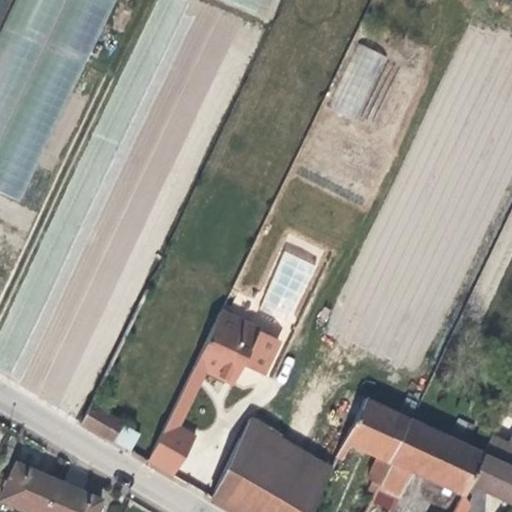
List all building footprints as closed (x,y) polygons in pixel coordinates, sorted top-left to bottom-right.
[(12,0),(0,31),(0,190),(27,202),(110,0),(12,0)] [(358,43),(329,109),(357,121),(386,56),(358,43)] [(219,311),(208,334),(267,362),(278,339),(219,311)] [(262,374),(267,362),(208,334),(194,365),(205,370),(225,380),(235,361),(242,365),(262,374)] [(242,365),(235,361),(225,380),(229,382),(233,384),(242,365)] [(166,420),(178,427),(205,370),(194,365),(166,420)] [(376,455),(389,461),(409,419),(364,398),(336,456),(340,458),(348,443),(376,455)] [(129,451),(140,434),(90,404),(80,422),(112,441),(129,451)] [(449,438),(465,445),(474,426),(458,418),(449,438)] [(482,453),(465,445),(449,438),(409,419),(389,461),(378,483),(376,489),(398,497),(412,471),(434,480),(463,494),(468,483),(482,453)] [(147,461),(172,476),(195,437),(178,427),(166,420),(147,461)] [(332,467),(249,422),(207,500),(228,511),(307,511),(309,511),(332,467)] [(490,435),(482,453),(486,455),(489,448),(502,454),(498,461),(511,467),(511,436),(510,436),(506,443),(490,435)] [(511,467),(498,461),(502,454),(489,448),(486,455),(482,453),(468,483),(496,496),(511,503),(511,467)] [(378,483),(389,461),(376,455),(366,477),(378,483)] [(0,499),(28,511),(44,511),(58,480),(39,472),(15,462),(0,496),(0,499)] [(58,480),(44,511),(96,511),(102,499),(85,492),(58,480)] [(392,508),(398,497),(376,489),(371,499),(392,508)] [(466,511),(470,505),(463,494),(454,511),(466,511)]
